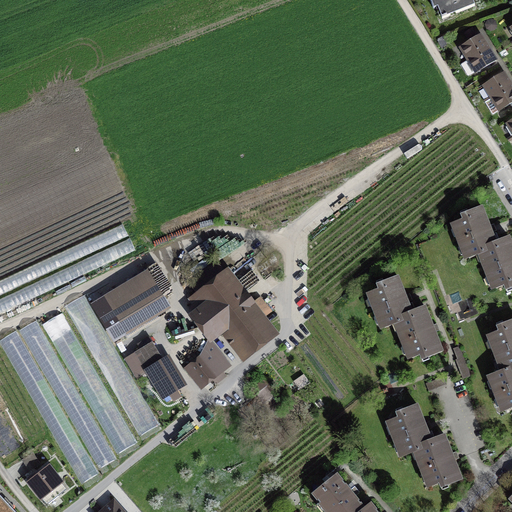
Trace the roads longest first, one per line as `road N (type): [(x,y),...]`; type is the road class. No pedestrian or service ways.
road 1 (residential): [(70,511),(287,333),(288,239),(295,227),(464,106)]
road 2 (track): [(401,0),(511,179)]
